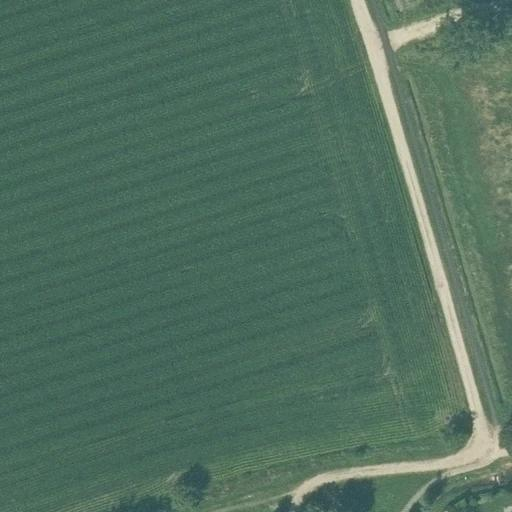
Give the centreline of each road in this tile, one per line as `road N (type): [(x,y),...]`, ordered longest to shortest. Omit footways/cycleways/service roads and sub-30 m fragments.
road 1 (track): [(505,448),(482,450),(354,0)]
road 2 (track): [(482,450),(285,487)]
